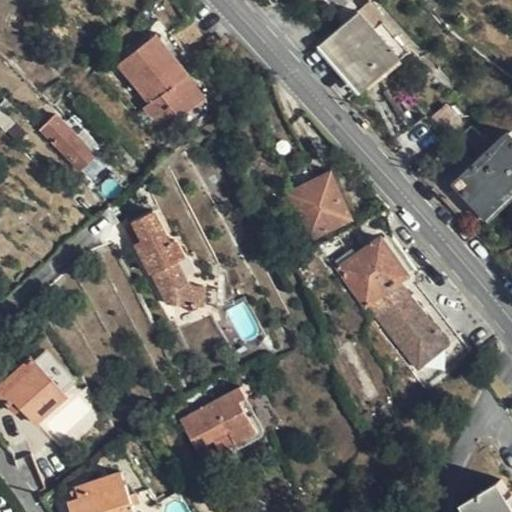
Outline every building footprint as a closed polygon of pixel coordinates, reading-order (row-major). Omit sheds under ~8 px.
[(322,43),(356,83),(392,51),(358,11),(322,43)] [(189,16),(188,17),(160,40),(155,34),(119,64),(130,77),(136,73),(156,97),(150,103),(144,108),(163,130),(197,104),(178,82),(186,75),(188,74),(181,66),(210,43),(189,16)] [(398,57),(392,51),(356,83),(362,89),(398,57)] [(130,77),(150,103),(156,97),(136,73),(130,77)] [(204,98),(186,75),(178,82),(197,104),(204,98)] [(96,154),(90,149),(65,122),(56,113),(41,129),(81,169),(96,154)] [(73,116),(65,122),(90,149),(98,142),(73,116)] [(456,185),(488,218),(511,193),(511,133),(456,185)] [(329,173),(289,194),(310,240),(350,219),(329,173)] [(169,304),(202,306),(202,285),(186,283),(175,261),(184,256),(175,239),(170,242),(153,211),(125,224),(131,235),(133,236),(151,272),(153,273),(169,304)] [(367,304),(408,275),(383,240),(342,269),(367,304)] [(408,275),(367,304),(420,369),(460,335),(419,282),(416,269),(408,275)] [(48,351),(35,362),(61,390),(73,378),(48,351)] [(0,387),(0,391),(9,402),(14,397),(22,405),(37,421),(65,395),(31,358),(0,387)] [(199,448),(215,439),(232,431),(237,442),(256,431),(240,402),(247,399),(241,388),(184,419),(199,448)] [(17,410),(22,405),(14,397),(9,402),(17,410)] [(188,406),(185,399),(167,408),(171,415),(188,406)] [(221,450),(237,442),(232,431),(215,439),(221,450)] [(75,511),(136,511),(123,471),(81,487),(81,488),(84,498),(76,501),(72,502),(75,511)] [(511,511),(511,496),(511,495),(502,480),(463,504),(467,511),(511,511)] [(73,491),(76,501),(84,498),(81,488),(73,491)] [(193,504),(198,511),(227,511),(214,491),(193,504)]
